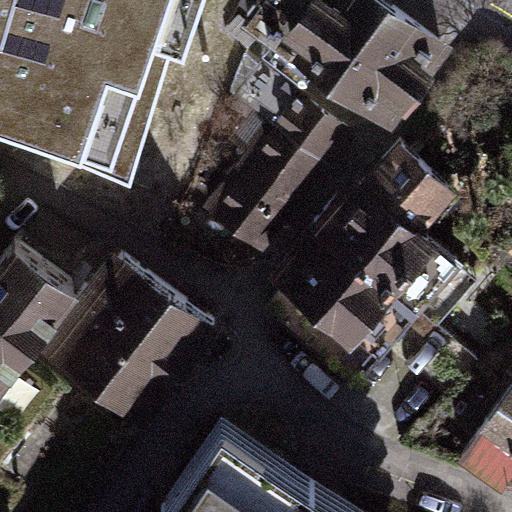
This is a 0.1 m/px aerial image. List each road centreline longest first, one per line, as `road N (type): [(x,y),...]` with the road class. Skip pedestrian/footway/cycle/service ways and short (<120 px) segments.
road 1 (residential): [(242,313),(247,278),(362,135),(407,107),(478,0)]
road 2 (residential): [(511,507),(324,425),(280,365)]
road 3 (residential): [(242,313),(20,177)]
road 4 (residential): [(119,511),(173,416),(210,386),(280,365)]
